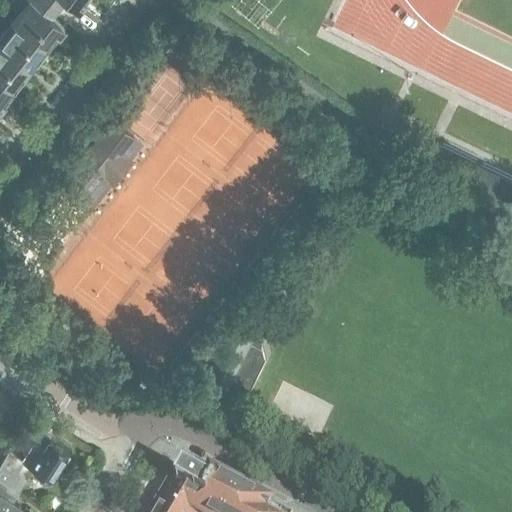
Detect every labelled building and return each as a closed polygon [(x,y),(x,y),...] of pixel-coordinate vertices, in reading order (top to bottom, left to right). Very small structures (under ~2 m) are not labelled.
[(16,0),(20,3),(10,16),(11,17),(46,45),(63,24),(50,14),(58,4),(52,0),(16,0)] [(10,16),(0,28),(0,41),(30,65),(46,45),(11,17),(10,16)] [(0,41),(0,74),(14,85),(30,65),(0,41)] [(189,75),(187,78),(195,84),(202,76),(194,70),(189,75)] [(0,103),(14,85),(0,74),(0,103)] [(80,203),(128,141),(133,136),(112,120),(60,187),(80,203)] [(388,134),(378,129),(377,129),(366,151),(377,157),(388,134)] [(404,143),(394,137),(385,155),(395,160),(404,143)] [(511,204),(511,177),(439,143),(427,167),(511,207),(511,204)] [(26,281),(24,283),(32,289),(34,287),(36,284),(32,280),(29,278),(26,281)] [(257,323),(266,303),(246,293),(236,314),(257,323)] [(222,337),(217,335),(208,330),(197,352),(211,359),(202,378),(225,389),(230,377),(248,386),(263,357),(260,346),(248,341),(254,329),(231,318),(222,337)] [(0,479),(18,490),(34,466),(50,476),(69,448),(49,435),(48,437),(39,431),(22,458),(9,449),(0,462),(0,479)] [(280,511),(273,508),(211,474),(210,475),(198,468),(191,480),(184,476),(180,483),(173,479),(153,511),(280,511)] [(18,490),(0,479),(0,511),(29,511),(11,501),(18,490)]
